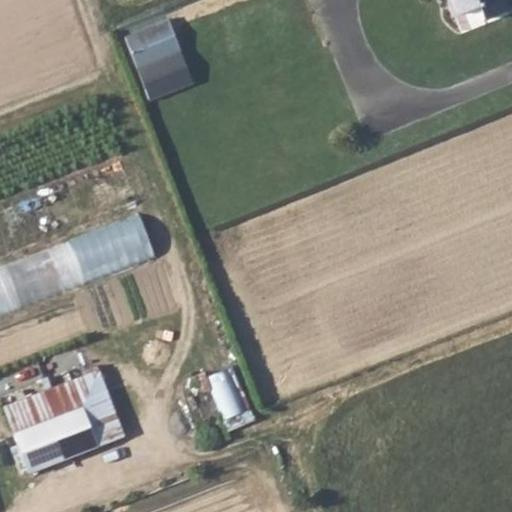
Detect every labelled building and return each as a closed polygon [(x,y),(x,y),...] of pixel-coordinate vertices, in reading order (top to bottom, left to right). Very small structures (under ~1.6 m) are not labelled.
[(448,0),(456,16),(479,6),(484,20),(509,10),(504,0),(448,0)] [(150,99),(195,84),(172,18),(127,33),(150,99)] [(144,218),(0,264),(0,312),(158,262),(144,218)] [(212,372),(226,428),(252,422),(238,366),(212,372)] [(99,375),(73,385),(83,411),(98,447),(124,437),(99,375)] [(73,385),(6,412),(16,437),(83,411),(73,385)] [(83,411),(16,437),(31,475),(58,463),(98,447),(83,411)]
